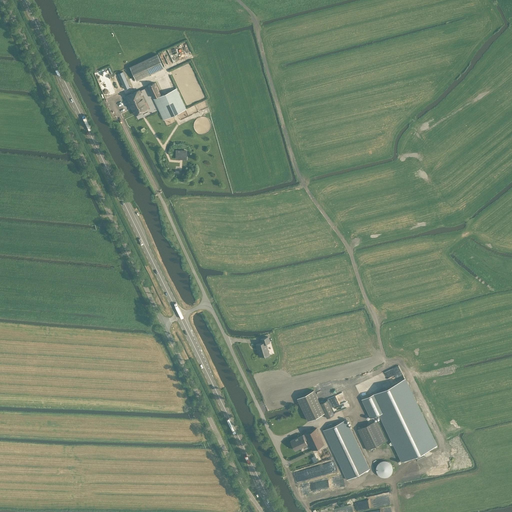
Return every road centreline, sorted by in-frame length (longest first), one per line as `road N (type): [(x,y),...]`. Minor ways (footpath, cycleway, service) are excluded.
road 1 (track): [(274,444),(356,410),(348,386),(389,368),(348,250),(295,169),(253,18),(235,0)]
road 2 (unclassified): [(160,328),(3,0)]
road 3 (primary): [(179,318),(23,0)]
road 4 (unclassified): [(300,499),(207,305)]
road 5 (primary): [(273,511),(179,318)]
road 6 (unclassified): [(262,511),(222,453),(160,328)]
road 7 (track): [(354,271),(207,305)]
road 8 (unclassified): [(207,305),(158,195)]
